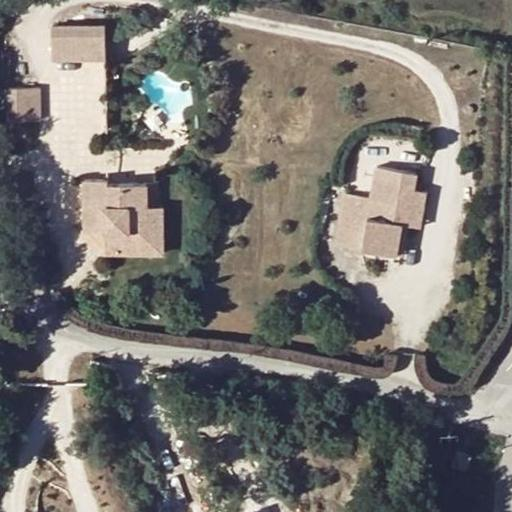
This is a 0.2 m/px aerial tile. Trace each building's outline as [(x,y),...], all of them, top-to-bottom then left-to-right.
[(110,62),(110,29),(57,29),(57,62),(110,62)] [(44,95),(16,96),(19,129),(45,129),(44,95)] [(388,224),(399,226),(405,189),(407,173),(370,166),(363,201),(354,248),(384,252),(388,224)] [(98,227),(97,252),(127,254),(129,212),(135,212),(137,182),(84,176),(79,226),(98,227)] [(418,191),(405,189),(399,226),(412,228),(418,191)] [(333,244),(354,248),(363,201),(340,197),(333,244)] [(129,212),(127,254),(153,256),(156,215),(135,212),(129,212)] [(384,252),(395,254),(399,226),(388,224),(384,252)] [(452,468),(466,472),(471,458),(457,454),(452,468)]
